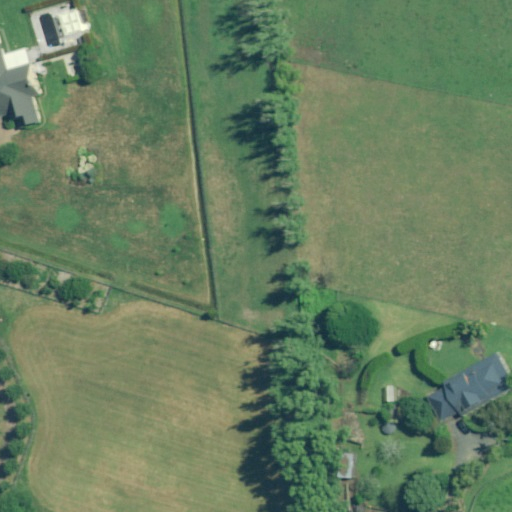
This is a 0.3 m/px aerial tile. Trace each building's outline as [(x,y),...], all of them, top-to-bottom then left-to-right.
[(87,8),(62,16),(69,37),(94,30),(87,8)] [(34,90),(40,88),(33,64),(11,70),(0,31),(0,118),(11,115),(16,130),(44,122),(40,110),(34,90)] [(511,390),(511,374),(501,354),(447,382),(450,386),(431,397),(444,422),(463,412),(465,415),(511,390)] [(391,360),(378,367),(383,376),(396,369),(391,360)] [(397,386),(384,386),(384,403),(397,403),(397,386)] [(395,434),(396,423),(384,421),(383,433),(395,434)] [(447,452),(428,451),(426,470),(446,471),(447,452)]
